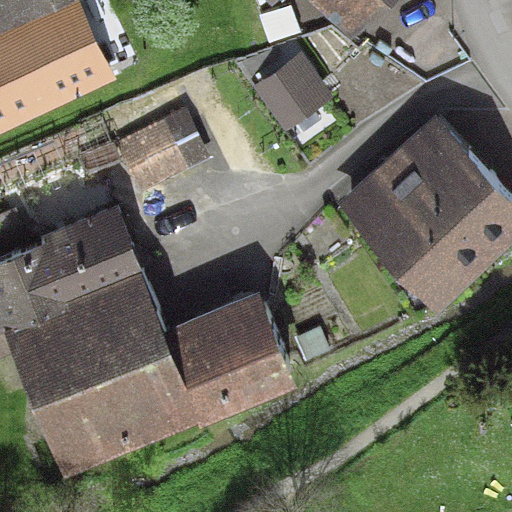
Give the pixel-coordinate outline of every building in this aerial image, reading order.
[(0,0),(0,16),(36,0),(0,0)] [(302,0),(352,42),(387,0),(302,0)] [(291,56),(251,85),(287,134),(327,106),(291,56)] [(93,129),(131,191),(200,150),(162,87),(93,129)] [(329,206),(430,304),(511,219),(511,191),(425,107),(329,206)] [(96,197),(0,240),(0,371),(49,479),(281,375),(235,274),(148,312),(96,197)]
